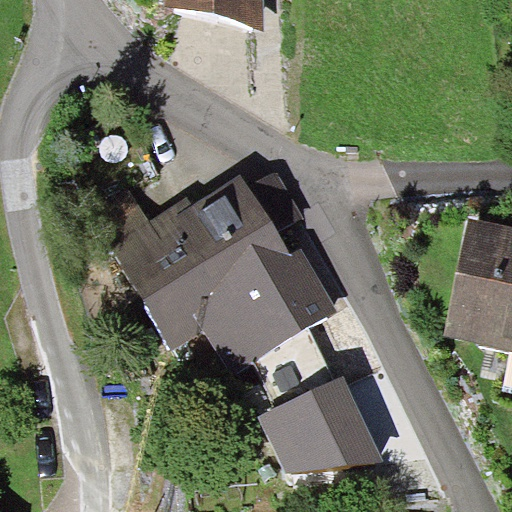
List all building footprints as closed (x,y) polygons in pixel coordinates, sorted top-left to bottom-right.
[(163,0),(166,11),(265,35),(264,0),(163,0)] [(278,171),(252,185),(278,230),(303,216),(278,171)] [(149,222),(111,244),(173,349),(203,331),(230,375),(253,362),(307,330),(321,321),(337,312),(300,250),(291,254),(278,230),(252,185),(244,172),(193,203),(189,198),(180,203),(149,222)] [(111,244),(149,222),(129,189),(91,212),(111,244)] [(511,226),(468,217),(442,334),(511,349),(511,226)] [(307,330),(253,362),(277,407),(259,416),(290,473),(386,460),(345,375),(336,378),(307,330)]
